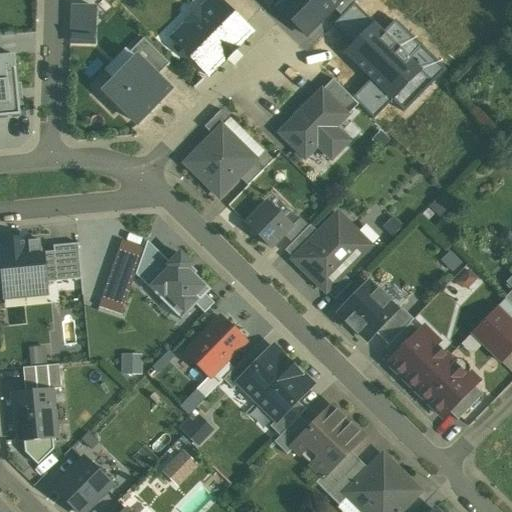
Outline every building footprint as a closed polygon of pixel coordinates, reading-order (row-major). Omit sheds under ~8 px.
[(194,28),(188,21),(171,38),(208,75),(225,58),(224,56),(233,47),(234,48),(250,33),(244,27),(217,0),(214,0),(200,15),(204,18),(194,28)] [(251,0),(217,0),(244,27),(261,10),(251,0)] [(272,4),(268,0),(251,0),(261,10),(264,12),(272,4)] [(284,0),(277,8),(305,36),(332,8),(340,0),(284,0)] [(340,0),(332,8),(341,17),(357,0),(340,0)] [(353,5),(333,26),(353,45),(373,24),(353,5)] [(71,44),(93,44),(94,9),(72,8),(71,44)] [(353,45),(343,54),(370,80),(392,102),(404,89),(415,101),(433,83),(410,60),(422,48),(395,21),(383,33),(373,24),(353,45)] [(137,59),(156,79),(169,67),(143,40),(130,52),(137,59)] [(0,118),(20,116),(14,56),(0,57),(0,118)] [(103,91),(137,125),(170,93),(156,79),(137,59),(103,91)] [(358,105),(332,80),(321,91),(346,116),(346,117),(358,105)] [(370,80),(352,99),(374,120),(392,102),(370,80)] [(321,91),(279,134),(304,159),(317,146),(331,160),(347,142),(334,129),(346,116),(321,91)] [(220,111),(204,128),(212,136),(221,127),(229,119),(220,111)] [(255,161),(221,127),(212,136),(184,164),(219,198),(238,178),(255,161)] [(255,161),(238,178),(247,187),(272,161),(264,153),(255,161)] [(439,216),(453,200),(442,190),(428,206),(439,216)] [(291,227),(267,203),(246,224),(270,249),(283,235),(291,227)] [(283,235),(292,244),(308,228),(299,219),(291,227),(283,235)] [(293,260),(292,260),(325,293),(326,292),(342,275),(370,247),(357,234),(347,244),(327,225),(318,234),(293,260)] [(292,244),(284,251),(293,260),(318,234),(310,226),(308,228),(292,244)] [(40,239),(0,243),(0,253),(1,267),(4,292),(5,298),(45,294),(44,284),(41,254),(40,239)] [(135,275),(148,288),(170,265),(147,243),(135,275)] [(54,253),(57,283),(81,280),(78,245),(53,247),(54,253)] [(54,253),(41,254),(44,284),(57,283),(54,253)] [(194,307),(205,296),(210,290),(188,269),(191,266),(180,255),(170,265),(148,288),(163,303),(168,298),(186,315),(194,307)] [(342,275),(326,292),(334,300),(351,283),(342,275)] [(372,297),(363,288),(338,313),(348,322),(346,324),(356,333),(358,332),(367,341),(375,333),(396,312),(395,311),(386,303),(388,301),(378,292),(372,297)] [(204,315),(214,304),(205,296),(194,307),(204,315)] [(511,306),(505,300),(496,308),(511,323),(511,306)] [(396,312),(375,333),(388,346),(409,324),(413,320),(399,307),(395,311),(396,312)] [(511,323),(496,308),(471,334),(500,363),(511,351),(511,323)] [(225,361),(244,341),(222,319),(208,333),(205,330),(195,341),(198,343),(186,356),(208,378),(225,361)] [(388,346),(384,350),(393,358),(418,332),(409,324),(388,346)] [(393,358),(387,364),(415,391),(447,358),(436,347),(437,345),(437,340),(432,335),(427,335),(425,337),(419,331),(393,358)] [(33,363),(46,362),(44,344),(31,346),(33,363)] [(256,363),(236,383),(237,384),(256,403),(293,366),(292,365),(291,366),(283,359),(284,358),(273,346),(256,363)] [(121,354),(121,372),(140,373),(140,354),(121,354)] [(234,369),(223,380),(232,390),(237,384),(236,383),(256,363),(248,355),(234,369)] [(447,358),(415,391),(443,418),(448,413),(474,387),(475,386),(465,375),(467,373),(467,367),(462,361),(456,361),(453,364),(447,358)] [(234,369),(225,361),(208,378),(196,390),(205,398),(223,380),(234,369)] [(58,365),(22,369),(25,392),(50,390),(60,389),(58,365)] [(293,366),(256,403),(275,422),(276,423),(296,402),(312,386),(301,375),(300,375),(293,368),(294,367),(293,366)] [(474,387),(448,413),(457,421),(482,395),(474,387)] [(25,392),(13,394),(17,443),(55,439),(50,390),(25,392)] [(205,398),(196,390),(180,407),(188,415),(205,398)] [(296,402),(276,423),(275,422),(270,427),(279,437),(299,417),(305,411),(296,402)] [(362,438),(331,407),(310,428),(292,447),(294,448),(322,476),(323,478),(349,452),(362,438)] [(213,431),(198,416),(192,423),(188,419),(178,430),(197,448),(213,431)] [(279,437),(274,443),(287,455),(294,448),(292,447),(310,428),(299,417),(279,437)] [(178,448),(157,472),(178,489),(198,465),(178,448)] [(349,452),(323,478),(322,476),(315,483),(327,495),(360,462),(349,452)] [(418,492),(382,457),(368,471),(346,494),(348,497),(363,511),(398,511),(400,511),(418,492)] [(85,460),(54,490),(76,511),(85,511),(112,487),(85,460)] [(360,462),(327,495),(338,506),(348,497),(346,494),(368,471),(360,462)]
